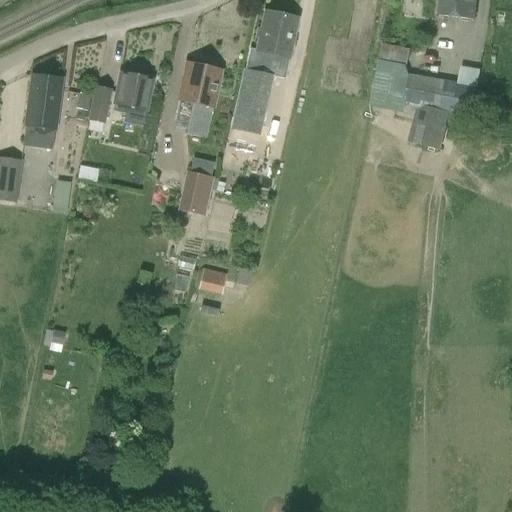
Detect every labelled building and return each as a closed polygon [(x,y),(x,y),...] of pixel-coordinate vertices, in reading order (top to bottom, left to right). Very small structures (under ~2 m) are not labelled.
[(440,0),(439,15),(474,19),(476,0),(440,0)] [(274,75),(278,58),(289,60),(298,19),(264,12),(255,53),(249,51),(229,142),(226,142),(222,162),(246,169),(250,154),(238,151),(239,145),(258,149),(260,129),(260,108),(278,112),(286,78),(274,75)] [(382,42),(379,60),(406,67),(411,49),(382,42)] [(206,139),(213,109),(221,71),(187,64),(179,101),(193,104),(186,135),(206,139)] [(417,107),(408,140),(440,151),(450,113),(471,117),(479,72),(460,69),(457,85),(410,77),(405,105),(417,107)] [(142,127),(146,110),(152,81),(120,74),(114,104),(126,106),(123,123),(142,127)] [(52,150),(55,129),(61,81),(32,77),(23,146),(52,150)] [(88,121),(105,124),(112,90),(95,86),(93,96),(89,112),(88,121)] [(89,112),(93,96),(79,93),(76,109),(77,109),(89,112)] [(22,161),(0,157),(0,201),(16,203),(22,161)] [(186,172),(178,211),(204,217),(210,190),(216,191),(218,179),(186,172)] [(60,181),(60,213),(70,213),(70,181),(60,181)] [(198,287),(223,293),(228,273),(203,267),(198,287)] [(46,347),(64,349),(66,332),(48,330),(46,347)]
